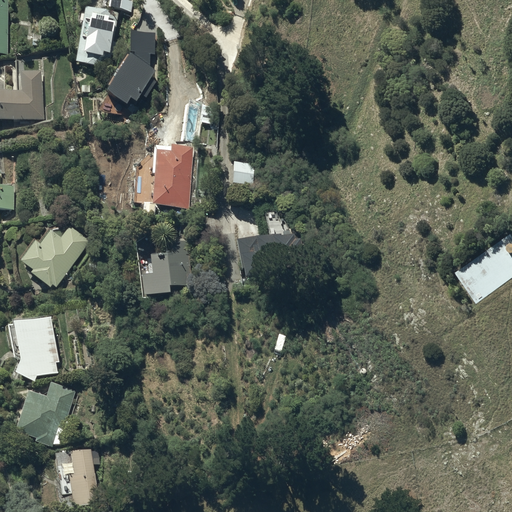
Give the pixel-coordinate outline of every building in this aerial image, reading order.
[(8,0),(0,0),(0,55),(8,56),(8,0)] [(132,0),(110,0),(109,10),(130,14),(132,0)] [(119,14),(86,9),(77,64),(110,69),(119,14)] [(42,37),(32,36),(32,48),(41,49),(42,37)] [(156,76),(131,60),(107,97),(127,109),(131,104),(137,107),(143,99),(147,101),(157,86),(152,83),(156,76)] [(42,72),(21,73),(22,94),(0,95),(0,122),(45,120),(42,72)] [(193,152),(158,149),(153,207),(188,210),(193,152)] [(254,169),(233,168),(233,189),(254,190),(254,169)] [(1,171),(0,170),(0,211),(15,212),(15,187),(1,187),(1,171)] [(42,249),(39,244),(24,261),(36,274),(34,277),(52,295),(56,290),(60,294),(92,249),(70,233),(63,245),(52,235),(42,249)] [(511,241),(509,238),(455,277),(479,309),(511,283),(511,241)] [(257,239),(238,244),(248,284),(308,269),(301,240),(283,245),(282,240),(259,245),(257,239)] [(188,252),(141,257),(145,298),(192,293),(188,252)] [(60,364),(51,319),(14,327),(22,365),(17,378),(35,385),(37,380),(59,376),(57,365),(60,364)] [(75,393),(52,386),(48,400),(30,395),(18,437),(37,443),(37,445),(53,450),(58,430),(64,432),(75,393)] [(99,500),(91,453),(72,456),(76,478),(69,479),(74,511),(92,508),(91,501),(99,500)]
